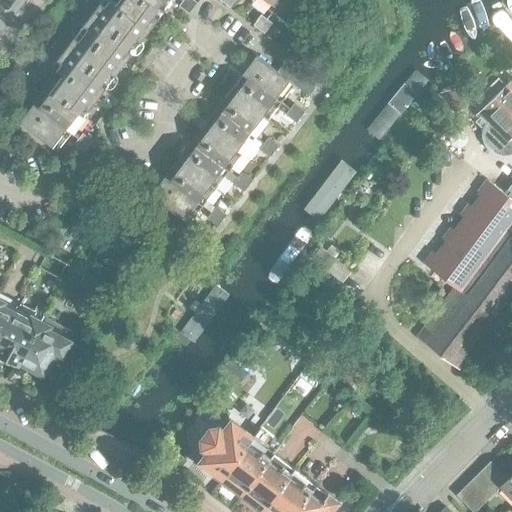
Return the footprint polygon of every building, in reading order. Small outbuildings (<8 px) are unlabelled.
[(172,0),(119,0),(117,4),(112,0),(101,0),(52,65),(64,74),(52,90),(47,86),(20,122),(58,151),(72,133),(76,127),(172,0)] [(190,13),(198,2),(194,0),(183,0),(179,5),(190,13)] [(309,0),(256,0),(290,26),(309,0)] [(262,15),(254,25),(265,33),(273,23),(262,15)] [(511,26),(506,19),(496,28),(511,46),(511,26)] [(307,24),(300,33),(311,41),(318,32),(307,24)] [(309,95),(315,87),(283,63),(277,71),(256,55),(150,194),(171,210),(165,217),(198,242),(203,235),(188,223),(295,84),(309,95)] [(418,71),(371,134),(387,146),(434,83),(418,71)] [(511,84),(510,83),(478,115),(480,117),(475,122),(484,131),(484,138),(487,145),(491,150),(497,155),(503,157),(511,156),(511,155),(511,84)] [(458,115),(467,107),(448,88),(440,95),(458,115)] [(297,122),(305,111),(295,103),(287,114),(297,122)] [(76,127),(72,133),(79,138),(75,144),(85,152),(93,141),(76,127)] [(271,157),(279,146),(268,138),(260,149),(271,157)] [(359,146),(309,212),(324,224),(374,157),(359,146)] [(245,191),(253,180),(242,172),(234,183),(245,191)] [(511,186),(510,190),(511,191),(511,192),(510,195),(489,179),(479,192),(482,195),(474,207),(470,204),(461,215),(465,218),(456,231),(452,228),(443,239),(447,242),(438,254),(434,251),(425,264),(444,279),(428,300),(443,310),(422,339),(462,369),(511,302),(511,186)] [(219,226),(227,214),(216,207),(208,218),(219,226)] [(296,234),(256,287),(268,295),(307,243),(296,234)] [(325,268),(334,257),(321,247),(312,258),(325,268)] [(102,296),(108,285),(87,274),(81,286),(102,296)] [(216,288),(183,330),(201,344),(233,302),(216,288)] [(0,341),(15,312),(0,303),(0,341)] [(0,351),(20,362),(39,324),(15,312),(0,341),(0,351)] [(62,355),(70,341),(39,324),(20,362),(43,374),(55,351),(62,355)] [(321,377),(306,365),(299,374),(314,386),(321,377)] [(223,477),(254,436),(233,420),(225,430),(221,427),(211,429),(204,439),(204,447),(209,451),(201,461),(203,462),(204,467),(211,473),(217,472),(223,477)] [(244,493),(275,452),(254,436),(223,477),(224,478),(224,484),(232,489),(238,488),(244,493)] [(265,509),(296,468),(275,452),(244,493),(245,494),(246,500),(251,505),(258,504),(265,509)] [(295,511),(317,484),(296,468),(265,509),(266,510),(265,511),(295,511)] [(473,478),(491,496),(499,488),(481,470),(473,478)] [(511,496),(511,474),(501,486),(511,496)] [(482,504),(491,496),(473,478),(465,486),(482,504)] [(329,511),(338,500),(317,484),(295,511),(329,511)] [(473,511),(474,511),(482,504),(465,486),(457,495),(473,511)]
